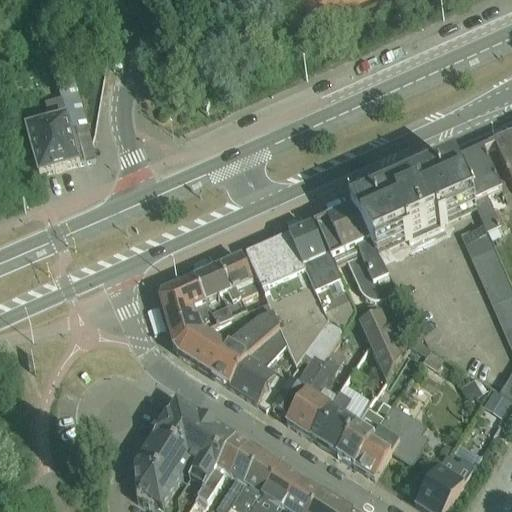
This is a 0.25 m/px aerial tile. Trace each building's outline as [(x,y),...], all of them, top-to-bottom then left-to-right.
[(29,122),(38,173),(90,164),(78,97),(46,102),(49,118),(29,122)] [(511,144),(496,152),(511,186),(511,144)] [(458,169),(479,217),(485,230),(489,239),(492,245),(502,241),(499,234),(502,233),(489,204),(506,197),(485,156),(458,169)] [(371,207),(394,256),(479,217),(458,169),(371,207)] [(353,216),(379,262),(394,256),(371,207),(368,209),(353,216)] [(328,228),(348,270),(349,270),(363,300),(366,303),(369,306),(373,308),(377,308),(382,308),(385,307),(400,300),(379,262),(353,216),(328,228)] [(317,232),(336,275),(348,270),(328,228),(317,232)] [(489,239),(485,230),(462,241),(511,354),(511,382),(511,384),(511,383),(511,290),(492,245),(489,239)] [(290,243),(329,328),(348,302),(336,275),(317,232),(313,233),(290,243)] [(270,311),(281,337),(288,353),(297,372),(302,366),(307,359),(329,328),(290,243),(276,250),(248,263),(270,311)] [(238,299),(242,308),(259,300),(243,265),(222,274),(233,301),(238,299)] [(196,286),(218,334),(234,327),(248,321),(242,308),(238,299),(233,301),(222,274),(196,286)] [(218,334),(196,286),(164,300),(161,306),(175,354),(208,339),(218,334)] [(329,328),(307,359),(324,371),(326,367),(327,365),(333,356),(335,353),(356,319),(348,302),(329,328)] [(208,339),(175,354),(181,362),(209,380),(211,381),(220,387),(230,394),(249,364),(281,337),(270,311),(255,318),(260,329),(229,352),(208,339)] [(383,319),(360,329),(387,387),(402,364),(383,319)] [(249,364),(230,394),(267,417),(268,415),(288,388),(266,375),(288,353),(281,337),(249,364)] [(327,365),(340,373),(345,364),(333,356),(327,365)] [(432,356),(424,368),(441,377),(447,366),(432,356)] [(288,388),(268,415),(274,419),(280,423),(283,420),(291,425),(324,371),(307,359),(302,366),(309,371),(300,385),(294,381),(288,388)] [(324,371),(291,425),(288,430),(312,445),(339,403),(329,397),(335,388),(333,387),(341,373),(340,373),(327,365),(326,367),(324,371)] [(511,383),(511,384),(501,400),(504,401),(511,406),(511,383)] [(474,385),(461,394),(470,408),(488,397),(480,386),(476,388),(474,385)] [(339,403),(312,445),(339,463),(370,414),(373,409),(346,392),(339,403)] [(511,406),(504,401),(501,400),(492,394),(489,398),(493,400),(484,413),(488,415),(499,422),(503,424),(510,411),(511,412),(511,406)] [(178,407),(136,473),(138,499),(155,509),(161,511),(164,511),(185,474),(194,480),(190,485),(206,495),(237,445),(218,433),(211,434),(204,429),(204,424),(178,407)] [(370,414),(339,463),(356,474),(393,416),(383,410),(377,419),(370,414)] [(393,416),(356,474),(376,487),(393,461),(413,474),(431,447),(424,442),(429,435),(395,413),(393,416)] [(206,495),(197,508),(203,511),(208,511),(226,485),(222,483),(223,480),(231,484),(251,454),(237,445),(206,495)] [(237,488),(221,511),(232,511),(265,462),(251,454),(231,484),(237,488)] [(448,463),(416,511),(451,511),(477,471),(465,463),(462,467),(450,460),(448,463)] [(232,511),(256,511),(258,509),(261,510),(282,474),(265,462),(232,511)] [(258,509),(256,511),(288,511),(304,487),(282,474),(261,510),(258,509)] [(316,511),(324,500),(304,487),(288,511),(316,511)] [(152,511),(155,509),(138,499),(138,508),(144,511),(152,511)] [(342,511),(324,500),(316,511),(342,511)]
